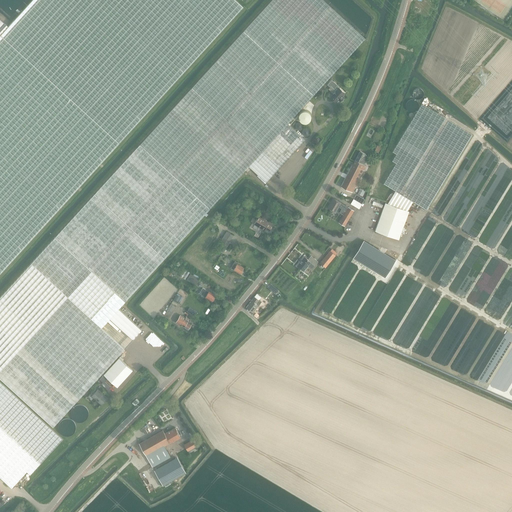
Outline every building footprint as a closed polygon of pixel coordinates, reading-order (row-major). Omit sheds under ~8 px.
[(0,273),(186,69),(111,0),(31,0),(8,26),(0,18),(0,273)] [(271,0),(139,145),(55,237),(125,301),(209,209),(248,166),(266,182),(305,139),(287,124),(365,38),(322,0),(271,0)] [(235,0),(111,0),(186,69),(243,7),(235,0)] [(335,88),(337,85),(331,80),(327,85),(329,87),(330,86),(336,91),(330,97),(335,103),(338,100),(339,101),(343,97),(342,96),(344,93),(338,87),(336,89),(335,88)] [(511,83),(480,119),(489,126),(492,122),(493,122),(501,129),(507,127),(508,125),(511,125),(511,123),(511,124),(510,123),(511,120),(511,83)] [(387,203),(385,203),(375,231),(398,239),(409,211),(407,211),(413,202),(426,210),(472,134),(422,104),(392,152),(396,154),(392,161),(396,163),(383,184),(395,191),(387,203)] [(363,164),(367,157),(364,155),(365,154),(360,151),(355,160),(341,187),(351,192),(366,165),(363,164)] [(356,194),(354,198),(360,201),(362,196),(363,196),(366,190),(361,187),(357,194),(356,194)] [(344,226),(353,211),(348,207),(340,203),(333,198),(327,208),(335,212),(338,207),(341,209),(339,213),(343,215),(339,222),(344,226)] [(353,200),(351,205),(359,210),(362,205),(353,200)] [(511,220),(495,208),(489,217),(489,220),(494,217),(494,220),(494,221),(493,224),(492,223),(492,221),(489,223),(491,225),(489,228),(493,225),(498,233),(505,233),(505,232),(500,232),(503,227),(506,227),(509,229),(510,231),(508,233),(511,233),(511,220)] [(272,226),(274,222),(270,220),(269,222),(258,216),(254,224),(264,230),(265,229),(269,231),(272,226)] [(223,253),(227,246),(233,236),(226,231),(220,242),(216,249),(223,253)] [(52,235),(0,292),(0,382),(52,430),(124,349),(101,328),(110,319),(133,340),(142,330),(118,309),(125,301),(55,237),(52,235)] [(397,252),(364,241),(361,250),(394,261),(397,252)] [(330,252),(320,264),(326,268),(335,256),(330,252)] [(312,270),(318,263),(311,257),(308,260),(306,258),(297,268),(302,273),(308,266),(312,270)] [(242,270),(244,268),(240,266),(241,265),(237,262),(238,263),(235,261),(231,268),(233,269),(233,270),(240,274),(241,273),(242,273),(243,271),(242,270)] [(186,279),(190,271),(185,269),(181,276),(186,279)] [(190,274),(186,280),(195,285),(199,279),(198,279),(193,275),(190,274)] [(270,284),(267,287),(274,293),(277,289),(270,284)] [(199,293),(202,295),(205,297),(212,302),(212,301),(213,301),(214,299),(214,298),(215,296),(208,291),(208,292),(202,288),(199,293)] [(173,300),(178,303),(182,296),(177,293),(173,300)] [(254,296),(246,307),(253,313),(261,302),(254,296)] [(164,315),(169,318),(175,307),(170,304),(164,315)] [(188,329),(191,325),(187,322),(189,319),(186,317),(186,318),(180,315),(176,322),(188,329)] [(119,358),(104,375),(100,379),(103,382),(101,384),(108,390),(110,387),(104,381),(107,378),(117,387),(132,370),(119,358)] [(0,477),(11,488),(26,472),(30,475),(62,439),(52,430),(0,382),(0,477)] [(93,398),(101,405),(107,398),(97,390),(94,393),(92,392),(87,397),(91,400),(93,398)] [(87,415),(87,414),(87,412),(86,411),(86,410),(85,409),(84,408),(83,407),(81,407),(80,407),(79,407),(77,407),(76,408),(75,409),(74,410),(73,411),(73,412),(73,413),(73,415),(73,416),(73,417),(74,418),(75,419),(76,420),(78,421),(79,421),(80,421),(82,421),(83,420),(84,420),(85,419),(86,418),(86,416),(87,415)] [(75,429),(75,428),(75,426),(75,425),(74,424),(73,423),(72,422),(71,421),(70,421),(68,421),(67,421),(66,421),(64,422),(63,422),(62,423),(62,425),(61,426),(61,427),(61,429),(61,430),(62,431),(63,432),(64,433),(65,434),(66,434),(67,435),(69,435),(70,435),(71,434),(72,433),(73,432),(74,431),(75,430),(75,429)] [(164,446),(181,437),(175,427),(165,433),(163,430),(139,443),(152,467),(170,457),(164,446)] [(192,440),(184,444),(188,451),(196,447),(192,440)] [(154,470),(163,485),(185,473),(176,457),(154,470)]
